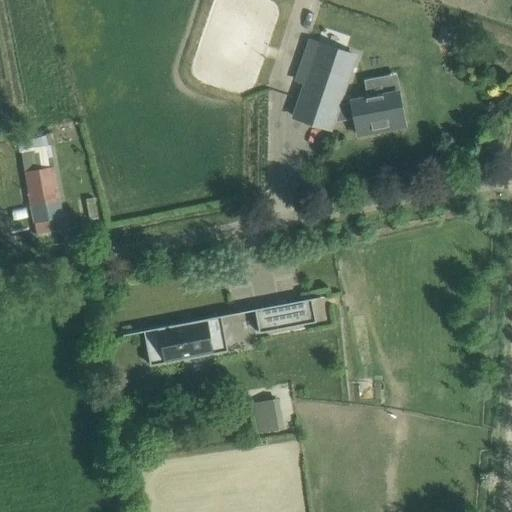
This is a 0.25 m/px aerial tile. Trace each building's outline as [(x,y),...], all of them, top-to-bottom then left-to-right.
[(297,79),(305,82),(294,117),(330,129),(332,122),(355,118),(358,134),(378,130),(377,127),(403,121),(398,92),(352,101),(352,102),(338,105),(347,78),(355,55),(309,40),(297,79)] [(59,199),(54,167),(25,172),(31,205),(59,199)] [(63,216),(59,199),(31,205),(34,221),(63,216)] [(316,321),(312,298),(255,309),(259,332),(316,321)] [(184,322),(143,330),(144,331),(150,365),(228,351),(222,317),(221,315),(192,321),(184,322)] [(251,401),(256,433),(281,429),(277,398),(251,401)]
